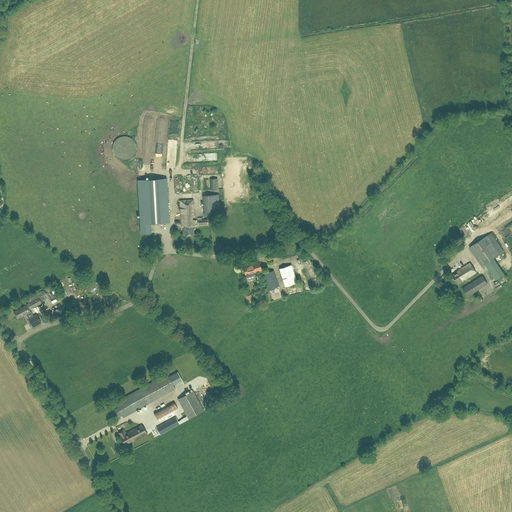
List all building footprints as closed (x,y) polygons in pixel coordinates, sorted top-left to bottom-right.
[(119,160),(123,161),(126,161),(129,160),(132,158),(134,156),(136,153),(136,149),(136,146),(135,143),(133,140),(130,138),(127,137),(124,137),(120,138),(118,139),(115,141),(113,144),(112,148),(113,152),(114,155),(116,158),(119,160)] [(217,153),(205,153),(205,161),(218,161),(217,153)] [(150,223),(168,222),(166,178),(138,180),(141,234),(150,233),(150,223)] [(210,179),(211,190),(218,189),(217,178),(210,179)] [(220,215),(218,195),(203,196),(204,216),(220,215)] [(193,200),(180,200),(181,227),(183,227),(184,235),(194,235),(193,229),(195,229),(193,200)] [(11,232),(5,238),(9,241),(12,237),(14,238),(16,236),(11,232)] [(504,251),(491,233),(469,247),(482,266),(485,264),(496,280),(504,274),(494,258),(504,251)] [(18,244),(21,247),(31,240),(28,236),(18,244)] [(20,249),(25,253),(33,243),(31,241),(26,246),(24,244),(20,249)] [(462,248),(458,243),(450,251),(454,256),(462,248)] [(296,247),(280,252),(282,257),(282,258),(298,253),(296,247)] [(282,257),(280,252),(270,255),(272,261),(282,257)] [(306,257),(301,260),(306,267),(310,264),(306,257)] [(254,275),(253,273),(261,270),(259,262),(253,264),(253,262),(246,264),(247,266),(243,267),(245,275),(246,275),(247,277),(254,275)] [(279,265),(284,284),(297,280),(292,262),(279,265)] [(461,269),(452,275),(458,284),(463,281),(462,280),(465,279),(476,272),(470,263),(460,269),(461,269)] [(279,288),(273,270),(264,273),(273,300),(281,297),(278,289),(279,288)] [(482,275),(462,288),(468,296),(487,283),(482,275)] [(25,314),(25,316),(26,315),(28,318),(33,316),(29,310),(31,309),(31,308),(41,302),(44,300),(40,292),(27,299),(29,303),(14,312),(17,318),(25,314)] [(33,316),(28,318),(33,327),(41,323),(36,314),(33,316)] [(175,389),(167,374),(115,402),(118,408),(115,409),(118,416),(121,414),(123,418),(175,389)] [(193,391),(178,399),(188,419),(204,410),(193,391)] [(173,401),(153,412),(157,420),(177,408),(173,401)] [(179,424),(176,417),(150,431),(154,438),(179,424)] [(126,433),(124,429),(118,432),(125,444),(133,440),(134,441),(147,434),(142,424),(126,433)]
